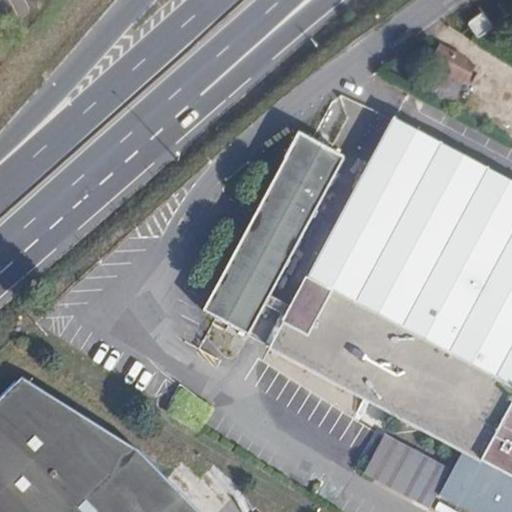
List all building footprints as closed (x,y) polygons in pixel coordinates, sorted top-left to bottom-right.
[(481,18),(467,29),(478,43),(492,32),(481,18)] [(444,73),(433,94),(453,105),(465,83),(495,99),(506,80),(476,64),(474,66),(441,49),(431,66),(444,73)] [(454,468),(439,495),(472,511),(511,511),(511,182),(397,122),(350,206),(273,348),(331,379),(325,390),(334,395),(340,383),(465,449),(454,468)] [(203,311),(218,320),(246,336),(343,159),(308,141),(299,136),(203,311)] [(22,374),(0,395),(0,511),(197,511),(139,451),(22,374)] [(432,508),(439,495),(454,468),(389,435),(367,474),(432,508)]
